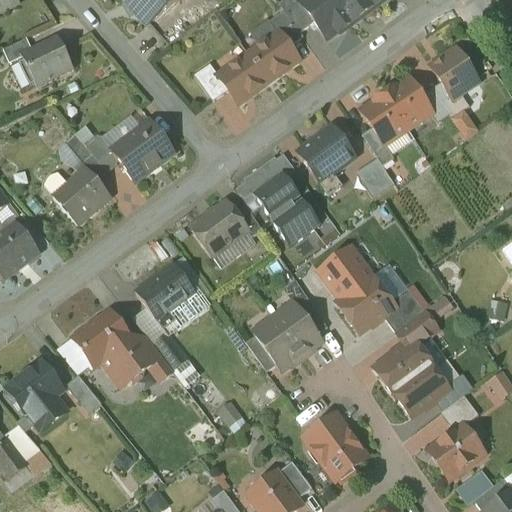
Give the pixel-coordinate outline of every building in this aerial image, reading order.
[(0,0),(0,16),(19,8),(14,0),(0,0)] [(121,0),(147,29),(180,0),(121,0)] [(300,6),(295,0),(288,0),(278,8),(283,15),(284,15),(300,37),(313,27),(299,6),(300,6)] [(307,0),(300,6),(299,6),(313,27),(326,43),(342,31),(343,33),(350,28),(329,0),(307,0)] [(364,0),(329,0),(350,28),(373,11),(364,0)] [(364,0),(373,11),(380,6),(378,4),(383,0),(364,0)] [(283,15),(269,26),(277,37),(278,37),(289,52),(303,41),(300,37),(284,15),(283,15)] [(277,37),(247,58),(268,86),(298,64),(289,52),(278,37),(277,37)] [(27,43),(3,54),(10,69),(22,63),(21,60),(32,55),(27,43)] [(32,55),(21,60),(22,63),(36,90),(72,72),(57,43),(32,55)] [(456,54),(452,53),(441,61),(440,64),(430,71),(441,87),(452,104),(460,98),(466,94),(464,91),(475,83),(471,76),(471,72),(466,63),(461,62),(456,54)] [(218,79),(217,80),(228,95),(237,108),(268,86),(247,58),(218,79)] [(218,79),(210,68),(193,79),(212,106),(228,95),(217,80),(218,79)] [(420,100),(408,83),(384,99),(407,134),(430,118),(432,117),(420,100)] [(460,98),(452,104),(441,87),(431,93),(451,124),(469,111),(460,98)] [(451,124),(431,93),(420,100),(432,117),(430,118),(437,128),(448,120),(450,124),(451,124)] [(384,99),(360,115),(372,133),(381,146),(392,139),(394,143),(407,134),(384,99)] [(151,130),(129,146),(127,143),(111,155),(119,166),(134,186),(174,157),(151,126),(149,127),(151,130)] [(332,134),(314,147),(313,146),(297,158),(319,187),(354,161),(332,132),(331,133),(332,134)] [(372,133),(362,139),(373,157),(385,149),(384,149),(383,150),(381,146),(372,133)] [(86,152),(75,139),(63,149),(79,167),(90,158),(86,152)] [(111,155),(99,141),(86,152),(90,158),(106,175),(119,166),(111,155)] [(385,149),(373,157),(377,163),(382,170),(394,163),(385,149)] [(377,163),(365,171),(377,187),(366,194),(372,203),(394,188),(382,170),(377,163)] [(282,165),(248,190),(254,198),(253,199),(255,202),(271,224),(270,225),(289,251),(320,229),(302,205),(294,211),(291,208),(299,202),(286,183),(292,179),(282,165)] [(84,172),(52,199),(77,229),(109,201),(84,172)] [(248,190),(237,197),(242,204),(245,209),(255,202),(253,199),(254,198),(248,190)] [(0,215),(9,210),(0,197),(0,215)] [(245,209),(242,204),(231,212),(247,235),(246,236),(251,242),(262,234),(245,209)] [(226,206),(191,232),(212,261),(246,236),(247,235),(231,212),(226,206)] [(18,229),(0,241),(0,280),(3,284),(39,259),(18,229)] [(511,247),(503,254),(511,266),(511,265),(511,247)] [(340,304),(372,281),(350,252),(318,276),(340,304)] [(174,268),(135,297),(163,334),(175,325),(176,324),(170,317),(195,297),(174,268)] [(389,268),(372,281),(390,306),(407,293),(389,268)] [(340,304),(336,307),(359,338),(382,320),(394,311),(390,306),(372,281),(340,304)] [(407,293),(390,306),(394,311),(382,320),(395,337),(424,316),(407,293)] [(195,297),(170,317),(176,324),(175,325),(180,331),(206,312),(195,297)] [(327,332),(307,302),(295,310),(316,340),(327,332)] [(295,310),(293,307),(273,322),(301,361),(321,346),(316,340),(295,310)] [(128,341),(109,316),(73,343),(95,373),(103,367),(121,392),(127,388),(132,389),(142,382),(143,376),(149,372),(150,371),(128,341)] [(424,316),(395,337),(404,350),(412,344),(417,350),(438,335),(424,316)] [(301,361),(273,322),(253,337),(255,340),(276,369),(281,375),(301,361)] [(186,364),(167,338),(154,348),(174,374),(186,364)] [(276,369),(255,340),(245,347),(266,376),(276,369)] [(172,376),(146,342),(128,341),(150,371),(149,372),(159,385),(172,376)] [(404,350),(374,373),(395,402),(434,373),(417,350),(412,344),(404,350)] [(41,366),(6,391),(27,419),(28,421),(37,414),(63,395),(41,366)] [(511,381),(507,373),(489,384),(501,404),(511,397),(511,381)] [(92,398),(78,380),(66,390),(80,408),(92,398)] [(463,400),(440,417),(454,435),(462,429),(463,431),(478,419),(463,400)] [(233,403),(219,413),(235,435),(249,425),(233,403)] [(37,414),(28,421),(27,419),(16,428),(25,438),(45,424),(37,414)] [(335,419),(304,442),(336,485),(338,483),(341,487),(356,476),(354,472),(367,462),(335,419)] [(454,435),(427,455),(431,460),(431,464),(435,469),(436,467),(449,484),(483,459),(463,431),(462,429),(454,435)] [(39,454),(18,430),(4,441),(7,445),(22,467),(39,454)] [(22,467),(7,445),(0,450),(0,472),(9,485),(26,472),(22,467)] [(311,493),(292,467),(277,477),(297,504),(311,493)] [(276,477),(261,488),(255,487),(249,491),(249,497),(246,499),(255,511),(299,511),(301,510),(297,504),(277,477),(276,477)] [(511,511),(511,497),(502,484),(473,506),(478,511),(511,511)] [(235,511),(223,495),(210,505),(215,511),(235,511)]
